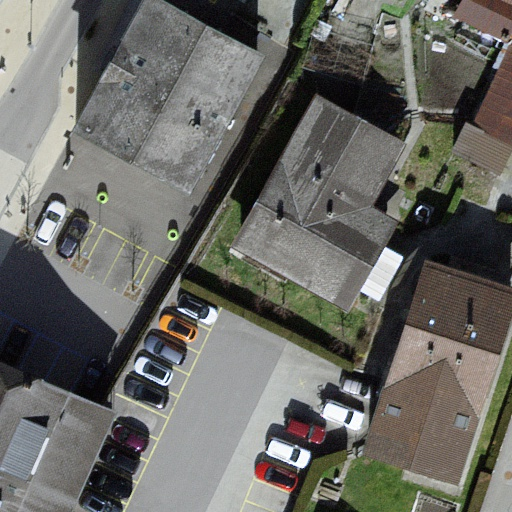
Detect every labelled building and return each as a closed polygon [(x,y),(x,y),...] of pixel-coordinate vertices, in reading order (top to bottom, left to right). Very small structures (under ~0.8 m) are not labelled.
[(258,57),(151,0),(150,0),(116,64),(79,131),(186,189),(258,57)] [(511,0),(467,0),(463,11),(511,33),(511,52),(480,121),(511,135),(511,0)] [(316,103),(238,244),(347,304),(392,223),(362,207),(396,147),(316,103)] [(511,292),(428,266),(369,448),(452,474),(511,292)] [(72,511),(117,411),(0,359),(0,511),(72,511)]
